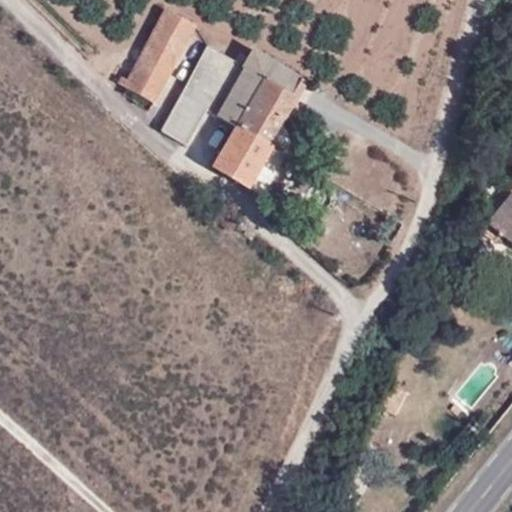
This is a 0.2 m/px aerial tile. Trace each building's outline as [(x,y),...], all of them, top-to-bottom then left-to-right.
[(198,27),(192,23),(168,10),(125,89),(157,105),(198,27)] [(270,146),(303,92),(250,59),(245,67),(214,49),(163,132),(188,147),(210,111),(239,129),(215,169),(245,187),(270,146)] [(250,59),(303,92),(309,83),(255,51),(250,59)] [(287,158),(270,146),(245,187),(263,198),(287,158)] [(511,191),(505,186),(482,217),(486,222),(480,231),(488,239),(495,231),(511,244),(511,191)]
